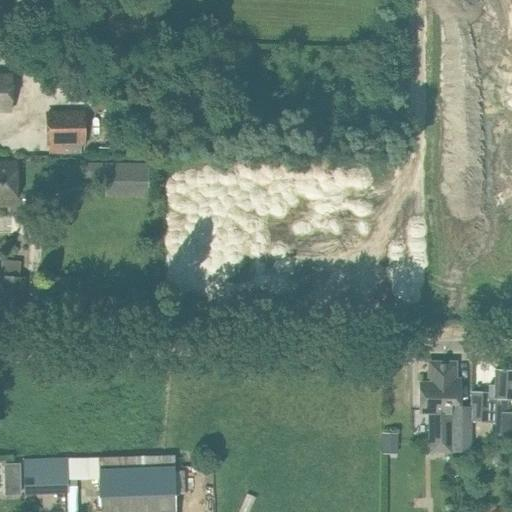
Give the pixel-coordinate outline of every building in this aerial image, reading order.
[(15,64),(1,63),(0,63),(0,112),(13,113),(15,64)] [(46,145),(83,144),(83,112),(46,112),(46,145)] [(0,204),(11,205),(11,192),(15,192),(15,162),(0,162),(0,204)] [(148,162),(83,162),(83,178),(105,178),(105,197),(148,197),(148,162)] [(65,306),(68,278),(45,275),(42,303),(65,306)] [(0,317),(13,319),(15,304),(20,304),(22,278),(0,276),(0,317)] [(420,388),(419,412),(430,412),(429,441),(449,441),(449,405),(459,405),(460,385),(455,385),(455,363),(429,362),(429,388),(420,388)] [(470,419),(493,420),(492,433),(508,434),(509,413),(506,413),(506,400),(511,399),(511,370),(495,369),(494,385),(489,385),(488,393),(471,393),(470,419)] [(382,433),(382,448),(397,448),(397,433),(382,433)] [(68,459),(68,490),(100,489),(101,511),(174,511),(172,456),(99,458),(68,459)] [(67,459),(25,460),(25,492),(68,490),(67,459)] [(18,464),(3,465),(4,496),(19,495),(18,464)]
